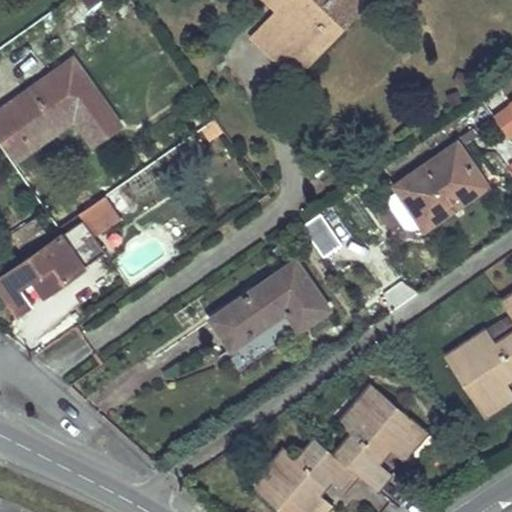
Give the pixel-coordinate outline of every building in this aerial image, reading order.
[(83,0),(91,11),(105,0),(83,0)] [(273,0),(282,9),(253,38),(291,75),(350,16),(334,1),(335,0),(273,0)] [(335,0),(334,1),(350,16),(364,0),(335,0)] [(74,58),(0,110),(0,134),(17,158),(75,119),(93,143),(121,123),(74,58)] [(511,105),(497,116),(511,137),(511,136),(511,105)] [(460,142),(396,184),(421,223),(483,180),(460,142)] [(483,180),(421,223),(425,230),(488,186),(483,180)] [(84,219),(0,277),(0,286),(17,312),(32,302),(21,285),(33,276),(45,293),(107,251),(96,235),(122,216),(119,212),(128,206),(116,189),(80,214),(84,219)] [(296,260),(210,319),(232,349),(290,312),(301,329),(330,308),(296,260)] [(511,295),(502,303),(511,317),(511,295)] [(485,330),(446,356),(481,409),(511,390),(502,377),(511,371),(510,369),(511,367),(511,331),(494,343),(485,330)] [(356,434),(338,455),(358,472),(377,489),(390,474),(367,454),(375,445),(377,447),(383,440),(398,453),(420,427),(371,387),(341,422),(356,434)] [(511,392),(511,390),(481,409),(487,418),(511,401),(511,392)] [(420,427),(398,453),(406,460),(428,434),(420,427)] [(286,449),(254,484),(285,511),(315,511),(326,499),(313,489),(321,479),(324,480),(329,476),(344,489),(358,472),(338,455),(318,438),(299,460),(286,449)] [(326,499),(315,511),(328,511),(334,506),(326,499)]
